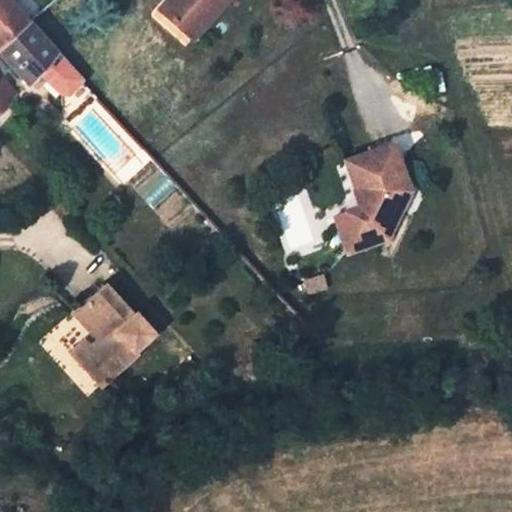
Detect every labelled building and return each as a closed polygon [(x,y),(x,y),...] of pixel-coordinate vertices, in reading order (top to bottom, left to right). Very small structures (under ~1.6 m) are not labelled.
[(7,0),(0,0),(0,49),(29,24),(7,0)] [(176,0),(166,0),(159,9),(164,14),(176,0)] [(226,0),(176,0),(164,14),(192,39),(226,0)] [(70,70),(54,53),(29,24),(0,49),(0,53),(27,83),(30,80),(42,66),(49,71),(59,81),(70,70)] [(30,80),(36,85),(49,71),(42,66),(30,80)] [(0,81),(0,87),(11,99),(16,95),(2,80),(0,81)] [(0,87),(0,111),(11,99),(0,87)] [(401,175),(390,149),(355,163),(363,183),(355,202),(331,212),(346,248),(385,232),(398,200),(392,197),(401,175)] [(151,333),(133,314),(130,316),(102,284),(75,308),(104,339),(93,350),(79,363),(100,385),(135,353),(132,350),(151,333)] [(93,350),(84,340),(70,353),(79,363),(93,350)]
